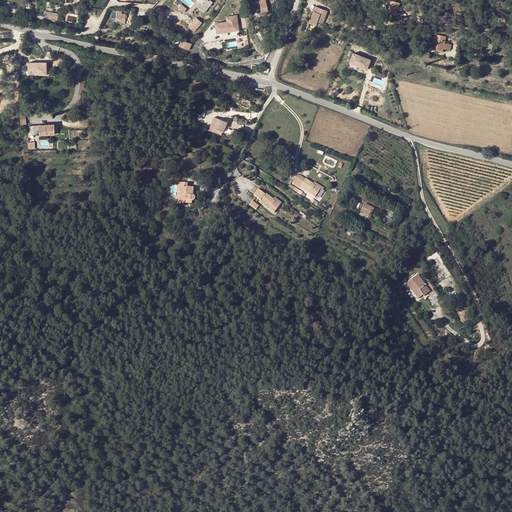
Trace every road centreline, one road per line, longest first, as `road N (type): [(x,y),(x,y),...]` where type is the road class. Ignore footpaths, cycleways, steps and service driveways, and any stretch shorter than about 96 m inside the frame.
road 1 (tertiary): [(511,161),(269,82),(0,21)]
road 2 (track): [(414,135),(424,200),(476,295)]
